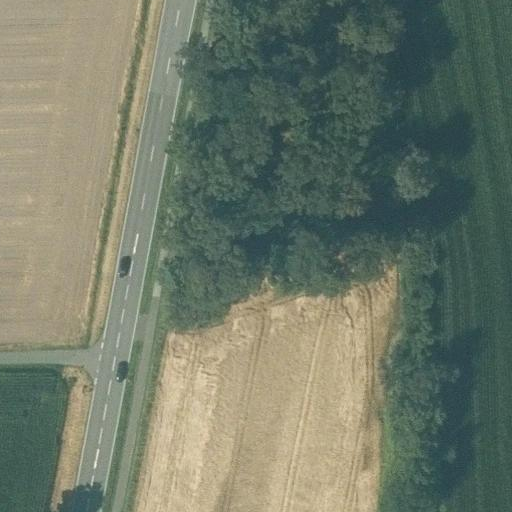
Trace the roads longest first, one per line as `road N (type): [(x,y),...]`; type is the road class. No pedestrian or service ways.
road 1 (primary): [(179,0),(114,356)]
road 2 (primary): [(114,356),(85,511)]
